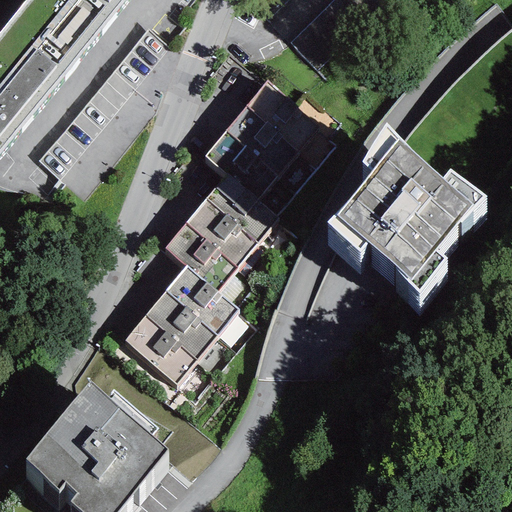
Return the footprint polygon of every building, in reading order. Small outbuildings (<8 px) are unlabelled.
[(0,151),(123,0),(26,0),(0,32),(0,151)] [(266,84),(246,106),(316,170),(336,148),(266,84)] [(297,193),(316,170),(246,106),(225,132),(297,193)] [(441,180),(385,124),(361,160),(372,169),(327,221),(359,251),(367,241),(400,269),(397,274),(418,293),(445,259),(434,251),(460,220),(462,223),(486,197),(449,170),(441,180)] [(297,193),(225,132),(204,157),(225,174),(277,217),(297,193)] [(257,242),(277,217),(225,174),(205,197),(257,242)] [(237,269),(257,242),(205,197),(185,222),(237,269)] [(218,292),(237,269),(185,222),(164,248),(186,266),(218,292)] [(238,309),(218,292),(186,266),(165,290),(217,337),(238,309)] [(197,362),(217,337),(165,290),(144,316),(197,362)] [(176,386),(197,362),(144,316),(124,340),(176,386)] [(109,397),(90,381),(24,460),(59,489),(64,483),(76,493),(69,502),(80,511),(116,511),(167,450),(151,436),(157,429),(113,392),(109,397)]
